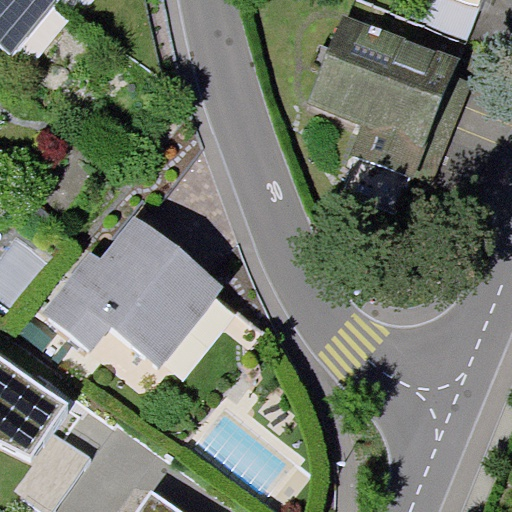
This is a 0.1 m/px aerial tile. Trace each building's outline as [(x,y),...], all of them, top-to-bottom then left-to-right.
[(0,0),(0,51),(5,56),(50,0),(0,0)] [(449,0),(479,12),(483,0),(449,0)] [(452,73),(377,44),(380,38),(369,34),(367,40),(340,29),(311,102),(366,124),(337,197),(394,219),(452,73)] [(100,279),(88,269),(46,321),(86,353),(105,330),(151,367),(210,294),(136,234),(100,279)] [(67,406),(0,358),(0,438),(32,455),(67,406)] [(175,511),(153,496),(141,511),(175,511)]
